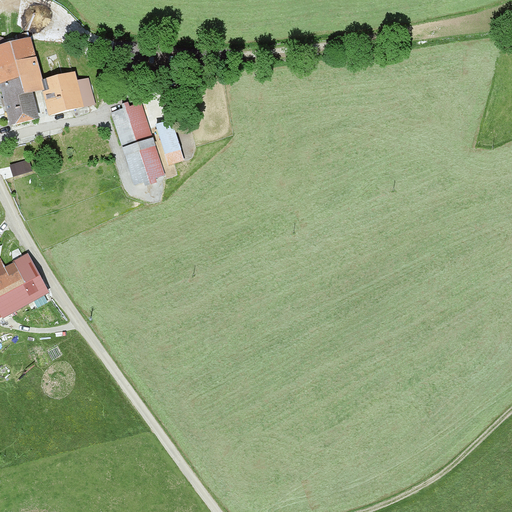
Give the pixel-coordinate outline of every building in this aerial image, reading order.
[(0,41),(0,58),(16,114),(48,105),(27,33),(0,41)] [(49,68),(56,105),(82,100),(75,63),(49,68)] [(118,103),(140,172),(165,163),(143,95),(118,103)] [(172,104),(158,109),(173,150),(186,145),(172,104)] [(30,157),(11,164),(16,176),(34,170),(30,157)] [(0,263),(0,311),(45,288),(24,250),(0,263)]
